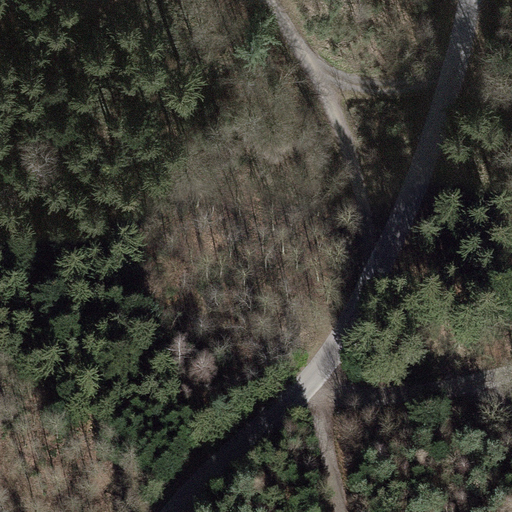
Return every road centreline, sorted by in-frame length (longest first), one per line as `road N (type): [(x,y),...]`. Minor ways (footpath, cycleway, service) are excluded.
road 1 (residential): [(171,511),(307,382),(363,301),(466,63),(472,0)]
road 2 (track): [(265,0),(340,116),(378,272)]
road 3 (track): [(511,376),(389,397),(317,397),(307,382)]
road 4 (track): [(312,75),(380,88),(462,74)]
